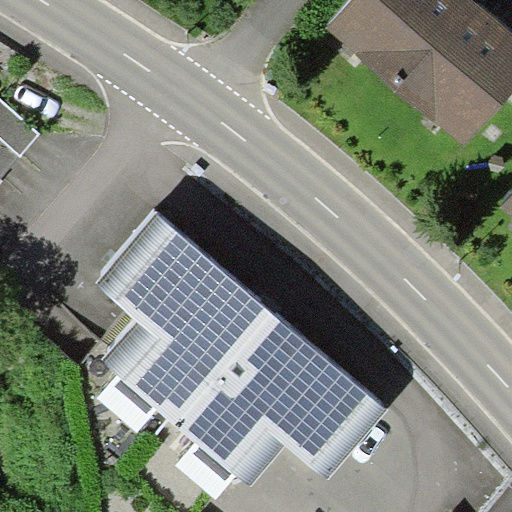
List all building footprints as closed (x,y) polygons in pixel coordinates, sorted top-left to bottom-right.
[(350,0),(326,28),(465,145),(508,98),(511,93),(511,30),(476,0),(350,0)] [(0,180),(41,133),(0,97),(0,180)] [(511,195),(503,207),(511,215),(511,195)] [(389,406),(153,211),(93,283),(136,318),(101,359),(119,373),(156,406),(199,440),(238,473),(251,483),(284,443),(329,479),(389,406)] [(156,406),(119,373),(98,398),(135,430),(156,406)] [(238,473),(199,440),(177,466),(215,499),(238,473)]
